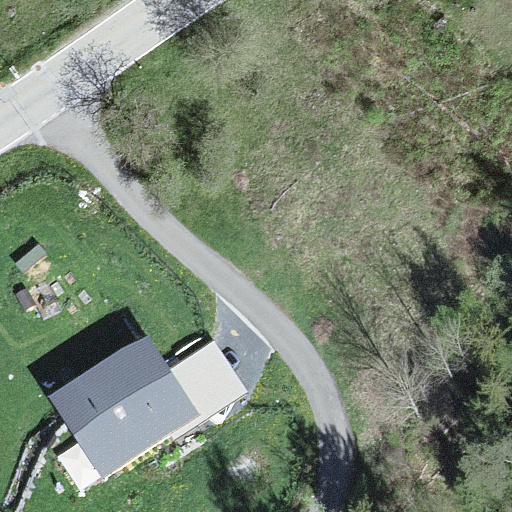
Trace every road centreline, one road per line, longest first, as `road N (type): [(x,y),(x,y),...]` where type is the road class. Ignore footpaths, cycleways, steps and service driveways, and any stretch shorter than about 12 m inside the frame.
road 1 (residential): [(313,511),(331,445),(322,398),(303,364),(278,329),(38,92)]
road 2 (tertiary): [(38,92),(173,0)]
